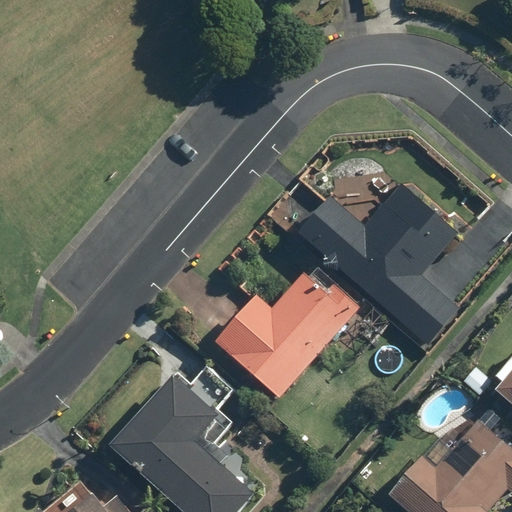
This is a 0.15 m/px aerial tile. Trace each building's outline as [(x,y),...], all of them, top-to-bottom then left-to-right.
[(397,186),(360,232),(322,201),(291,240),(427,350),(458,312),(421,281),(458,236),(397,186)] [(356,313),(332,291),(323,301),(299,279),(266,316),(249,301),(230,322),(205,350),(269,409),(356,313)] [(511,368),(488,396),(511,417),(511,368)] [(492,386),(475,370),(461,384),(478,401),(492,386)] [(239,511),(251,499),(210,465),(220,453),(203,439),(216,423),(168,384),(145,412),(140,408),(101,457),(168,511),(239,511)] [(491,511),(505,496),(509,499),(511,495),(511,459),(485,437),(496,424),(485,415),(435,474),(418,459),(383,501),(395,511),(491,511)] [(101,511),(99,511),(75,483),(40,511),(125,511),(116,500),(101,511)]
